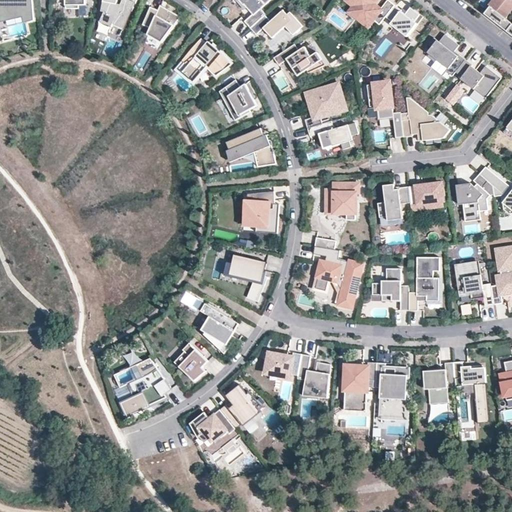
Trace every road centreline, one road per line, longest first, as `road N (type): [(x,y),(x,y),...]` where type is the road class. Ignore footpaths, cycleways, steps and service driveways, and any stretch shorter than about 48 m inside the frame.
road 1 (residential): [(269,315),(295,229),(285,136),(254,70),(182,0)]
road 2 (residential): [(511,323),(337,331),(269,315)]
road 3 (residential): [(264,324),(205,392),(122,435)]
road 4 (residential): [(375,162),(453,159),(511,90)]
